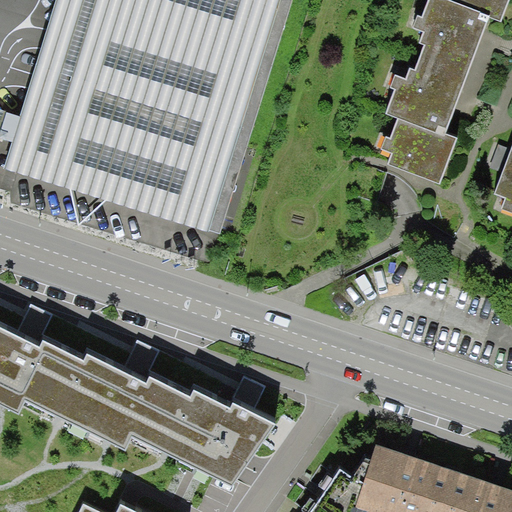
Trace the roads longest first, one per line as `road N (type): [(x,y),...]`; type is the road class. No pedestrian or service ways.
road 1 (primary): [(0,240),(358,362)]
road 2 (residential): [(358,362),(253,511)]
road 3 (primary): [(358,362),(511,417)]
